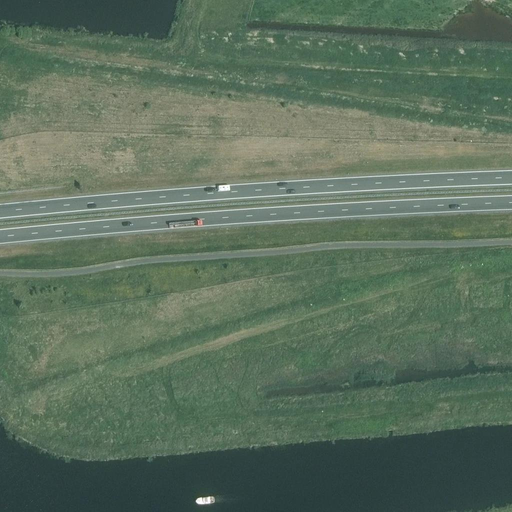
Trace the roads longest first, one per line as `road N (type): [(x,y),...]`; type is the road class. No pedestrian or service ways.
road 1 (trunk): [(0,237),(511,203)]
road 2 (trunk): [(511,178),(0,211)]
